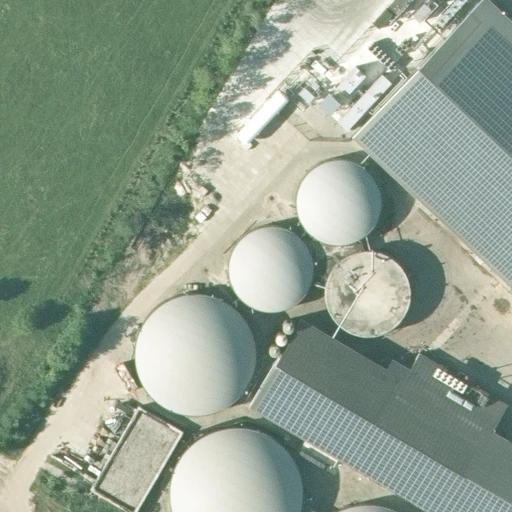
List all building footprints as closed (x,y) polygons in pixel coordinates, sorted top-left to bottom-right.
[(511,287),(511,23),(487,0),(481,0),(352,137),(511,287)] [(379,214),(381,202),(379,189),(373,176),(362,166),(347,159),(333,159),(320,162),(310,169),(301,180),(295,194),(295,209),(301,223),(309,234),(320,241),(332,244),(347,244),(362,238),(373,227),(379,214)] [(312,281),(314,269),(312,256),(306,243),(295,233),(281,226),(266,226),(253,229),(243,236),(234,246),(229,261),(229,276),(234,290),(243,301),(253,308),(266,311),(281,310),(295,304),(306,294),(312,281)] [(408,306),(410,293),(408,281),(402,268),(391,258),(377,251),(362,251),(350,254),(339,261),(331,271),(325,285),(325,301),(330,315),(339,325),(349,332),(362,336),(377,335),(391,329),(402,318),(408,306)] [(253,371),(256,354),(253,336),(245,318),(229,303),(209,295),(188,294),(170,299),(156,308),(144,323),(136,343),(136,365),(143,384),(156,399),(170,409),(188,414),(209,413),(229,404),(244,389),(253,371)] [(423,351),(405,380),(303,318),(251,403),(429,511),(511,511),(511,440),(494,429),(510,404),(423,351)] [(303,494),(303,488),(302,482),(301,476),(299,471),(297,465),(294,460),(291,455),(288,450),(284,446),(279,442),(275,438),(270,435),(264,432),(259,430),(253,428),(247,427),(242,426),(236,426),(230,426),(224,427),(218,428),(212,430),(207,432),(202,435),(197,438),(192,442),(188,446),(184,450),(180,455),(177,460),(174,465),(172,471),(170,476),(169,482),(168,488),(168,494),(168,500),(169,506),(170,511),(300,511),(301,511),(302,506),(303,505),(303,500),(303,494)]
